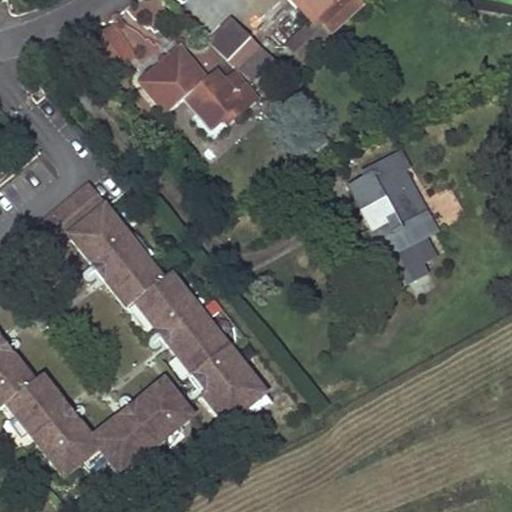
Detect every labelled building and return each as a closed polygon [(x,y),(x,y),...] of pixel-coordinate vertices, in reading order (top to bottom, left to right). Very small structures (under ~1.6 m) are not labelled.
[(288,0),(311,26),(316,22),(330,37),(363,9),(355,0),(288,0)] [(231,22),(208,41),(236,73),(259,52),(231,22)] [(311,26),(288,46),(302,62),(330,37),(316,22),(311,26)] [(107,31),(84,49),(107,77),(130,58),(107,31)] [(203,85),(187,99),(212,129),(230,114),(235,120),(257,102),(244,87),(234,95),(217,74),(203,85)] [(403,173),(375,189),(382,203),(359,215),(370,236),(375,244),(360,253),(369,270),(390,259),(403,262),(401,275),(409,276),(413,285),(426,278),(420,267),(434,260),(424,240),(436,233),(403,173)] [(101,212),(105,209),(88,188),(16,247),(34,268),(68,240),(101,212)] [(161,283),(101,212),(68,240),(91,268),(96,264),(108,279),(103,283),(127,312),(134,306),(157,334),(162,330),(174,345),(170,349),(194,378),(196,375),(210,391),(203,397),(227,426),(266,394),(168,277),(161,283)] [(370,236),(355,244),(360,253),(375,244),(370,236)] [(122,478),(193,419),(165,384),(137,407),(141,412),(126,424),(122,420),(98,439),(93,443),(85,432),(78,424),(73,428),(61,413),(65,410),(42,381),(35,387),(31,382),(11,359),(7,363),(0,354),(0,415),(7,410),(65,481),(101,452),(122,478)]
